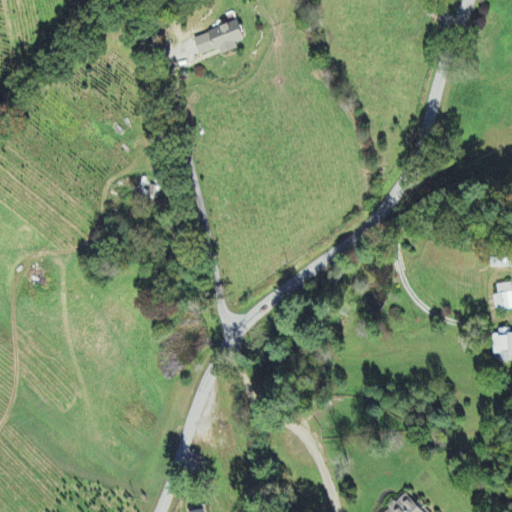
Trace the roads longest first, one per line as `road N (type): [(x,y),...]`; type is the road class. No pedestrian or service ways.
road 1 (residential): [(114,511),(248,301),(357,186),(424,0)]
road 2 (residential): [(168,427),(64,381),(0,307)]
